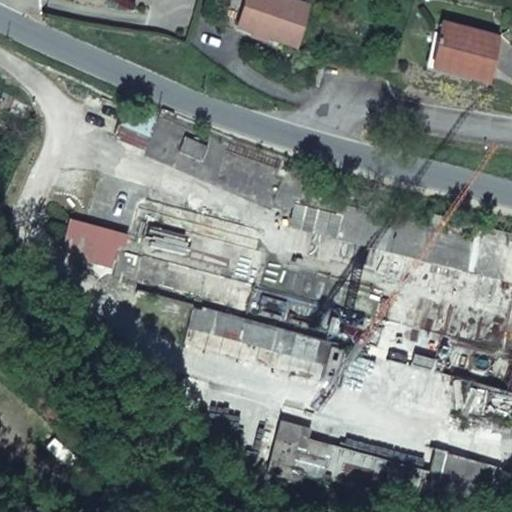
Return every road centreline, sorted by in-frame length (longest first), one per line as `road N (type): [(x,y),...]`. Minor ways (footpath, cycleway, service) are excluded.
road 1 (tertiary): [(0,19),(188,101),(317,145)]
road 2 (residential): [(317,145),(358,114),(511,133)]
road 3 (tertiary): [(317,145),(511,193)]
